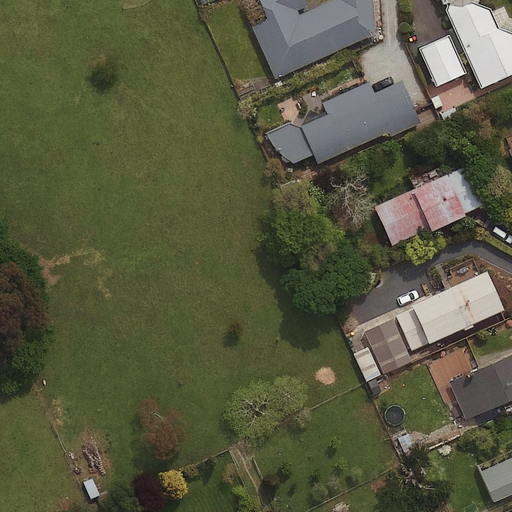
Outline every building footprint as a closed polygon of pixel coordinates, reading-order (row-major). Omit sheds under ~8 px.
[(306,0),(260,0),(268,18),(251,25),(275,78),(377,32),(362,0),(330,0),(299,14),(297,9),(309,3),(306,0)] [(478,90),(511,74),(511,35),(496,30),(487,10),(475,5),(477,0),(443,0),(447,5),(443,11),(478,90)] [(462,72),(446,35),(417,48),(433,85),(462,72)] [(420,121),(401,79),(374,91),(369,80),(323,101),(328,112),(300,125),(289,121),(265,132),(294,161),(314,152),(318,162),(389,130),(391,134),(420,121)] [(491,200),(473,161),(375,204),(392,244),(491,200)] [(504,309),(487,269),(345,332),(366,380),(412,359),(409,351),(504,309)] [(511,396),(511,352),(449,382),(466,418),(511,396)] [(511,455),(480,470),(494,500),(511,492),(511,455)]
